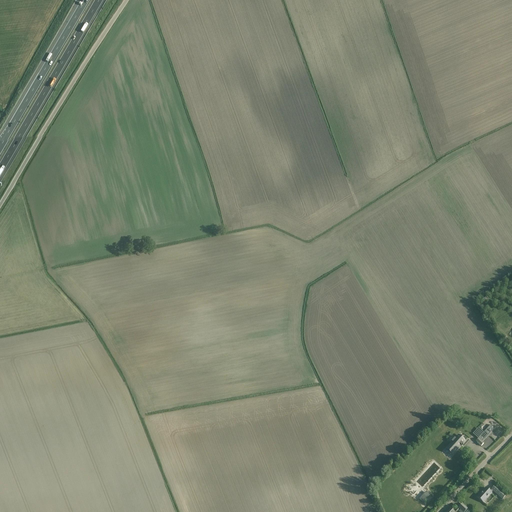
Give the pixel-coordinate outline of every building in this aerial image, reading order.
[(479,445),(481,447),(484,444),(482,442),(494,429),(491,425),(476,442),(479,445)] [(498,430),(491,440),(497,444),(506,432),(504,430),(502,433),(498,430)] [(462,444),(465,441),(459,436),(455,439),(455,438),(451,442),(452,443),(448,447),(454,453),(461,446),(462,446),(463,445),(462,444)] [(485,454),(494,446),(490,441),(481,449),(485,454)] [(495,486),(491,490),(502,500),(506,495),(495,486)] [(486,489),(477,498),(483,503),(492,494),(486,489)] [(426,492),(419,499),(423,503),(430,496),(426,492)]
